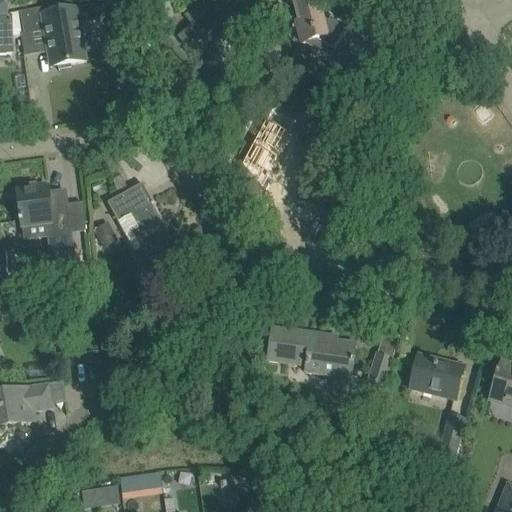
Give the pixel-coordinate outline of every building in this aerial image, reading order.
[(211,12),(203,3),(186,18),(193,27),(181,36),(199,59),(215,46),(229,34),(237,44),(256,28),(232,0),(221,0),(211,9),(213,11),(211,12)] [(302,40),(313,48),(330,58),(348,29),(326,15),(329,9),(322,4),(319,5),(317,0),(287,0),(289,6),(293,5),(298,23),(293,24),(297,41),(302,40)] [(100,23),(97,6),(43,16),(42,10),(21,13),(25,35),(44,32),(46,48),(54,46),(58,68),(87,63),(80,26),(100,23)] [(147,30),(160,30),(160,6),(147,6),(147,30)] [(135,27),(136,10),(114,9),(113,26),(135,27)] [(10,41),(21,40),(17,15),(7,16),(10,41)] [(422,39),(402,41),(404,59),(424,57),(422,39)] [(249,49),(254,73),(265,70),(267,78),(270,75),(281,68),(284,65),(279,42),(249,49)] [(304,107),(306,83),(286,82),(284,105),(304,107)] [(270,120),(229,169),(256,188),(293,137),(270,120)] [(308,146),(306,197),(330,199),(338,144),(308,146)] [(91,188),(93,194),(103,190),(100,184),(91,188)] [(170,240),(151,206),(153,205),(142,185),(107,205),(135,254),(142,250),(150,264),(146,266),(155,283),(194,262),(179,235),(170,240)] [(36,190),(36,186),(21,188),(19,192),(17,192),(21,219),(19,219),(19,223),(21,223),(22,230),(52,226),(55,250),(50,250),(52,269),(75,266),(66,193),(48,195),(48,188),(36,190)] [(103,251),(118,244),(109,225),(93,233),(103,251)] [(399,240),(401,229),(390,226),(387,237),(399,240)] [(0,287),(15,287),(13,252),(0,253),(0,287)] [(90,271),(59,274),(60,283),(91,280),(90,271)] [(0,314),(12,310),(3,288),(0,288),(0,314)] [(71,356),(99,353),(96,318),(94,303),(83,305),(85,319),(68,321),(71,356)] [(351,380),(353,366),(356,347),(328,343),(329,338),(272,330),(267,363),(305,368),(304,374),(351,380)] [(385,388),(393,362),(375,357),(367,383),(385,388)] [(456,402),(458,392),(463,373),(438,367),(439,364),(418,359),(410,390),(456,402)] [(511,367),(501,364),(498,374),(497,373),(495,377),(497,378),(489,406),(511,412),(511,367)] [(53,411),(49,387),(0,394),(0,429),(27,425),(24,409),(38,407),(39,413),(53,411)] [(448,481),(454,457),(463,421),(448,417),(439,453),(440,453),(434,478),(448,481)] [(511,511),(511,486),(507,484),(498,508),(496,511),(511,511)] [(78,499),(63,502),(64,511),(75,511),(80,511),(78,499)]
